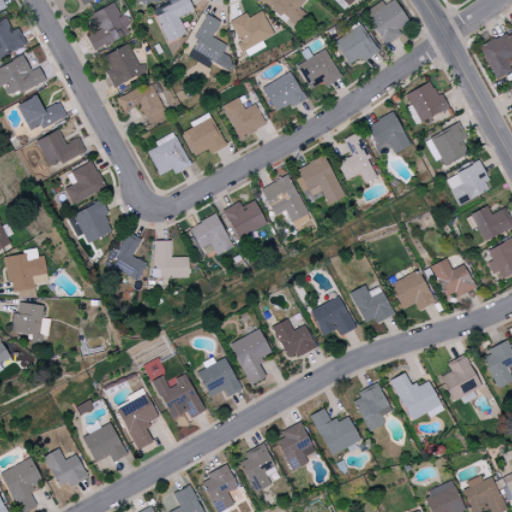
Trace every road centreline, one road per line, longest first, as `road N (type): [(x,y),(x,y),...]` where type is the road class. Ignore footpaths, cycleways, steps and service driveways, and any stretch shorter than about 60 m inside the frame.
road 1 (residential): [(84,511),(335,372),(511,306)]
road 2 (residential): [(176,205),(324,123),(502,0)]
road 3 (residential): [(35,0),(142,195),(176,205)]
road 4 (tertiary): [(424,0),(511,159)]
